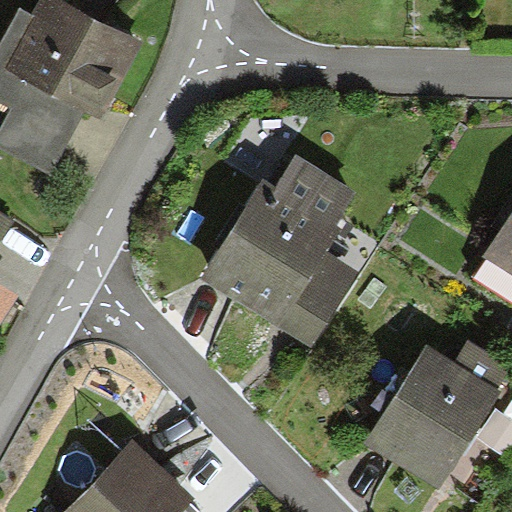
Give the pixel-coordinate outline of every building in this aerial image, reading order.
[(139,45),(55,0),(29,0),(0,53),(0,100),(13,107),(0,131),(0,152),(43,176),(78,112),(96,122),(139,45)] [(272,108),(205,135),(215,161),(283,134),(272,108)] [(288,165),(209,299),(296,350),(342,273),(316,258),(349,201),(288,165)] [(511,211),(480,264),(511,282),(511,211)] [(482,399),(423,363),(368,453),(427,489),(482,399)] [(168,511),(179,499),(119,446),(60,511),(168,511)]
